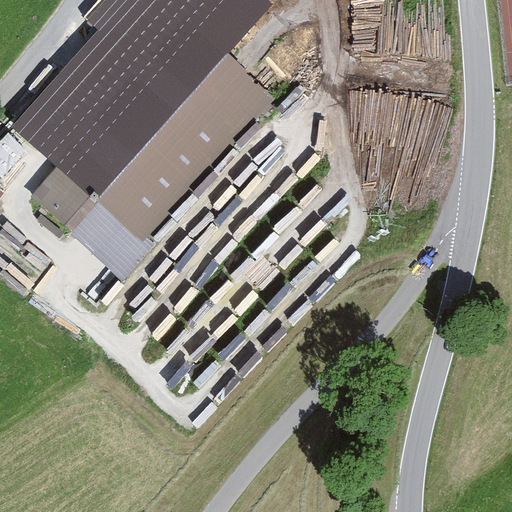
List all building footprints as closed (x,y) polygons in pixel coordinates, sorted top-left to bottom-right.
[(115,222),(148,249),(273,97),(176,17),(29,196),(93,248),(115,222)] [(0,169),(3,172),(30,143),(8,124),(0,132),(0,169)] [(0,191),(10,181),(0,171),(0,191)] [(0,269),(35,289),(51,261),(7,236),(0,249),(0,269)] [(126,319),(154,343),(195,292),(166,269),(126,319)]
